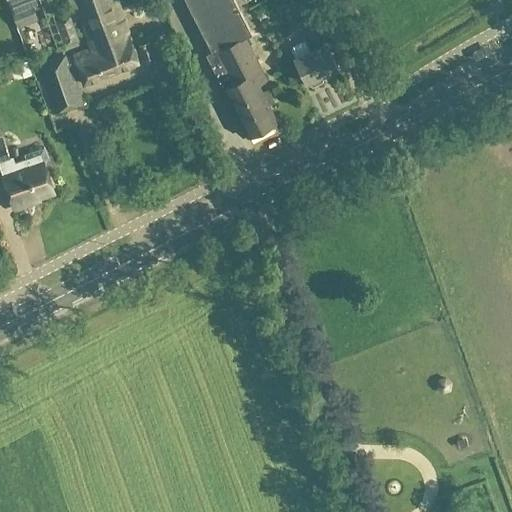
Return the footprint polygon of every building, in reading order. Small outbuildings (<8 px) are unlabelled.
[(33,0),(9,0),(15,14),(36,6),(33,0)] [(72,0),(90,51),(102,79),(138,64),(114,0),(72,0)] [(250,36),(231,0),(182,0),(192,19),(207,49),(204,50),(207,55),(204,57),(245,139),(276,124),(267,106),(272,104),(266,92),(261,94),(257,86),(266,82),(244,39),(250,36)] [(304,42),(305,43),(292,49),(290,53),(294,61),(293,61),(306,85),(336,70),(324,47),(340,39),(328,15),(315,22),(320,34),(304,42)] [(78,42),(69,17),(53,23),(62,47),(78,42)] [(148,44),(137,48),(143,62),(153,58),(148,44)] [(102,79),(90,51),(72,58),(83,86),(102,79)] [(66,55),(36,66),(48,100),(55,118),(66,114),(85,107),(78,89),(66,55)] [(23,156),(25,161),(12,165),(11,161),(8,161),(2,144),(0,144),(0,165),(4,177),(2,178),(13,211),(29,206),(28,203),(53,194),(42,164),(47,162),(42,149),(23,156)] [(457,451),(466,448),(464,439),(454,442),(457,451)]
